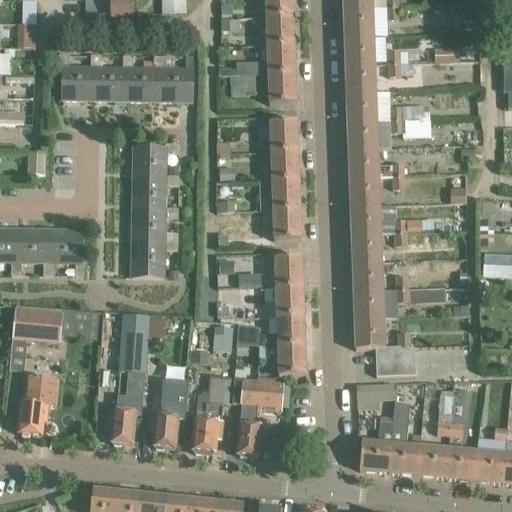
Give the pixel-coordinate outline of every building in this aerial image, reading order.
[(132,18),(131,0),(110,0),(111,19),(132,18)] [(160,0),(161,16),(185,15),(184,0),(160,0)] [(265,0),(266,8),(253,8),(254,20),(294,18),(293,0),(265,0)] [(373,12),(372,0),(343,0),(344,13),(373,12)] [(385,0),(386,11),(399,11),(398,0),(385,0)] [(399,11),(386,11),(386,24),(399,24),(399,11)] [(374,40),(374,39),(373,12),(344,13),(345,41),(374,40)] [(24,16),(24,27),(35,27),(35,16),(24,16)] [(254,21),(232,22),(233,35),(267,34),(267,48),(295,47),(294,18),(254,20),(254,21)] [(18,28),(18,38),(35,38),(35,29),(18,28)] [(0,51),(10,52),(21,52),(21,40),(0,39),(0,51)] [(375,69),(375,68),(374,40),(345,41),(346,70),(375,69)] [(296,76),(295,48),(295,47),(267,48),(268,65),(236,67),(237,73),(231,73),(231,72),(219,72),(219,79),(255,78),(268,77),(296,76)] [(10,52),(0,51),(0,76),(9,77),(10,52)] [(435,66),(460,65),(459,51),(434,52),(435,66)] [(388,68),(401,68),(400,65),(413,65),(412,54),(387,55),(388,68)] [(69,71),(69,58),(59,58),(59,72),(63,72),(62,104),(83,104),(83,102),(89,102),(90,71),(69,71)] [(101,59),(96,59),(91,58),(91,71),(90,71),(89,102),(94,103),(94,104),(116,105),(116,103),(121,103),(121,72),(101,71),(101,59)] [(134,59),(128,59),(123,59),(123,72),(121,72),(121,103),(127,103),(126,105),(148,105),(148,103),(154,104),(154,72),(133,72),(134,59)] [(166,60),(161,60),(156,60),(156,72),(154,72),(154,104),(159,104),(159,105),(180,106),(180,104),(191,104),(191,106),(192,106),(193,73),(166,72),(166,60)] [(401,68),(388,68),(388,81),(401,80),(401,68)] [(376,96),(375,69),(346,70),(347,97),(376,96)] [(297,107),(296,77),(296,76),(268,77),(269,108),(297,107)] [(34,78),(5,78),(5,87),(34,87),(34,78)] [(219,79),(219,80),(231,80),(232,100),(256,99),(255,78),(219,79)] [(377,125),(377,103),(391,102),(390,96),(376,96),(347,97),(348,126),(377,125)] [(390,124),(403,124),(403,111),(390,112),(390,124)] [(0,128),(24,128),(24,115),(0,114),(0,128)] [(390,124),(391,137),(404,137),(403,124),(390,124)] [(298,125),(270,126),(271,155),(299,154),(298,125)] [(349,153),(378,152),(377,125),(348,126),(349,153)] [(0,140),(23,141),(24,128),(0,128),(0,140)] [(179,157),(179,147),(165,147),(165,151),(134,151),(133,172),(135,172),(135,177),(166,178),(166,156),(179,157)] [(379,181),(378,153),(378,152),(349,153),(350,182),(379,181)] [(299,154),(271,155),(272,185),(300,184),(299,154)] [(46,156),(32,155),(29,155),(28,178),(45,178),(46,156)] [(392,180),(405,180),(404,168),(392,168),(392,180)] [(166,179),(166,178),(135,177),(135,183),(133,183),(133,204),(135,204),(134,209),(165,210),(166,189),(179,189),(179,179),(166,179)] [(405,180),(392,180),(393,194),(406,193),(405,191),(405,181),(405,180)] [(351,211),(380,210),(379,181),(350,182),(351,211)] [(300,184),(272,185),(273,214),(301,213),(300,184)] [(437,205),(438,235),(459,234),(458,204),(437,205)] [(165,211),(165,210),(134,209),(134,215),(133,215),(132,236),(134,236),(134,241),(165,242),(165,221),(178,222),(178,211),(165,211)] [(352,238),(381,237),(380,210),(351,211),(352,238)] [(301,213),(273,214),(274,244),(302,243),(301,213)] [(422,223),(406,224),(406,236),(422,236),(422,223)] [(406,224),(394,224),(394,237),(406,236),(406,224)] [(18,233),(17,233),(0,232),(0,265),(11,266),(11,279),(21,279),(22,266),(23,266),(24,235),(18,235),(18,233)] [(51,234),(50,234),(29,233),(29,235),(24,235),(23,266),(43,266),(43,279),(54,280),(54,266),(55,266),(56,236),(51,235),(51,234)] [(75,280),(86,280),(86,266),(82,266),(82,234),(61,234),(61,236),(56,236),(55,266),(75,267),(75,280)] [(394,237),(395,250),(407,250),(406,236),(394,237)] [(382,266),(381,238),(381,237),(352,238),(353,267),(382,266)] [(228,238),(218,238),(218,249),(229,248),(228,238)] [(165,243),(165,242),(134,241),(134,247),(132,247),(132,268),(133,268),(133,280),(132,279),(132,281),(164,281),(165,254),(178,254),(178,249),(178,243),(165,243)] [(483,280),(511,281),(511,258),(485,257),(483,280)] [(302,260),(275,261),(275,280),(276,291),(303,290),(302,260)] [(220,265),(220,277),(234,277),(234,264),(220,265)] [(383,294),(382,266),(353,267),(354,295),(383,294)] [(261,277),(239,278),(239,290),(261,289),(261,277)] [(396,293),(409,293),(408,280),(396,281),(396,293)] [(267,292),(264,292),(265,305),(276,305),(277,320),(304,319),(303,290),(276,291),(267,291),(267,292)] [(396,293),(397,307),(445,305),(444,295),(443,295),(442,292),(409,293),(396,293)] [(384,322),(383,294),(354,295),(355,323),(384,322)] [(62,315),(16,310),(13,342),(59,347),(62,315)] [(123,319),(119,375),(145,377),(146,364),(148,340),(149,321),(149,320),(123,319)] [(304,319),(277,320),(278,350),(305,349),(304,319)] [(149,321),(148,340),(162,341),(163,322),(149,321)] [(385,339),(384,322),(355,323),(356,352),(376,351),(385,351),(385,339)] [(236,347),(270,348),(271,330),(236,329),(236,347)] [(215,331),(213,355),(231,357),(233,332),(215,331)] [(411,337),(398,337),(398,338),(398,350),(401,350),(411,350),(411,337)] [(307,378),(305,349),(278,350),(279,379),(307,378)] [(385,351),(376,351),(376,365),(402,364),(401,360),(401,350),(398,350),(385,351)] [(401,350),(401,360),(415,359),(414,350),(411,350),(401,350)] [(192,355),(191,366),(206,366),(207,355),(192,355)] [(401,360),(402,364),(402,369),(415,369),(415,359),(401,360)] [(402,364),(376,365),(377,379),(402,378),(402,369),(402,364)] [(415,369),(402,369),(402,378),(415,377),(415,369)] [(222,426),(223,410),(229,411),(231,382),(210,380),(205,425),(194,423),(191,453),(216,456),(217,443),(221,443),(223,426),(222,426)] [(60,383),(24,381),(22,407),(21,407),(18,436),(42,439),(44,426),(47,426),(48,411),(58,412),(60,383)] [(185,422),(189,385),(186,385),(163,382),(160,409),(163,410),(162,420),(151,419),(149,436),(154,437),(152,450),(176,452),(178,422),(185,422)] [(283,387),(258,385),(244,384),(236,458),(260,460),(263,430),(256,430),(257,413),(281,415),(283,387)] [(395,388),(358,388),(359,402),(395,402),(395,388)] [(135,401),(120,400),(119,416),(108,415),(106,432),(111,432),(110,446),(133,448),(136,417),(134,417),(135,401)] [(406,448),(410,409),(395,407),(393,422),(393,434),(389,477),(418,480),(421,450),(406,448)] [(393,434),(393,422),(381,421),(379,446),(363,444),(360,474),(389,477),(393,434)] [(450,439),(451,427),(438,426),(437,438),(450,439)] [(451,427),(450,439),(463,441),(464,429),(451,427)] [(508,446),(509,433),(495,431),(494,444),(508,446)] [(449,452),(448,452),(421,450),(418,480),(446,482),(449,452)] [(478,455),(476,455),(449,452),(446,482),(475,485),(478,455)] [(506,458),(504,458),(478,455),(475,485),(504,488),(506,458)] [(116,511),(118,495),(93,493),(91,511),(116,511)] [(141,511),(143,498),(118,495),(116,511),(141,511)] [(166,511),(168,500),(143,498),(141,511),(166,511)] [(192,511),(194,503),(168,500),(166,511),(192,511)] [(217,511),(218,506),(194,503),(192,511),(217,511)]
